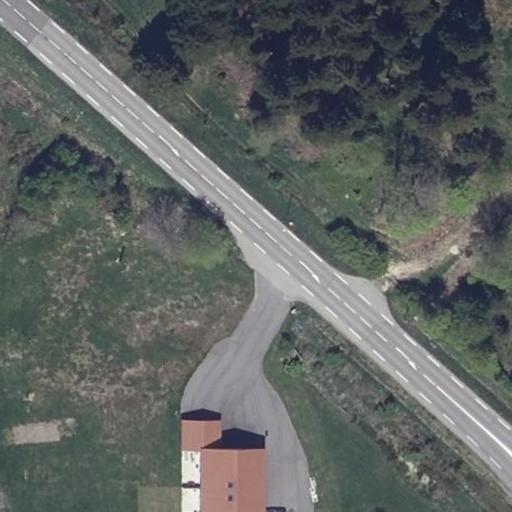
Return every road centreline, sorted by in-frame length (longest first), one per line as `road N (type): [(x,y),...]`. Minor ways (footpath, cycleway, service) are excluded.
road 1 (primary): [(1,0),(392,343)]
road 2 (unknown): [(235,429),(274,239)]
road 3 (primary): [(392,343),(511,461)]
road 4 (primary): [(511,439),(392,343)]
